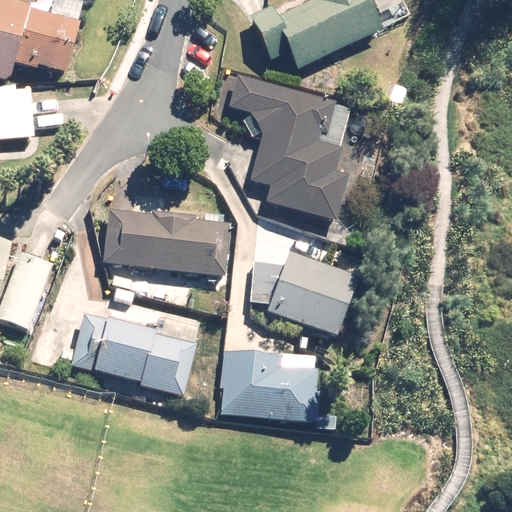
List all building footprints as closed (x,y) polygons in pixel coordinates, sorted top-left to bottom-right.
[(276,21),(273,12),(250,21),(268,65),(289,56),(296,75),(383,40),(366,0),(314,0),(312,1),(314,6),(276,21)] [(397,0),(369,0),(377,19),(401,9),(397,0)] [(0,86),(7,88),(14,65),(66,80),(81,26),(0,2),(0,86)] [(271,191),(266,208),(335,228),(349,180),(336,176),(354,114),(241,81),(233,111),(259,118),(256,130),(267,133),(251,185),(271,191)] [(386,85),(376,106),(395,116),(406,95),(386,85)] [(0,143),(34,142),(31,96),(0,97),(0,143)] [(230,225),(108,216),(104,270),(226,279),(230,225)] [(0,292),(9,250),(0,248),(0,292)] [(20,256),(0,310),(0,321),(30,332),(53,269),(20,256)] [(267,314),(336,340),(363,266),(335,256),(328,272),(288,257),(267,314)] [(198,350),(83,321),(71,370),(139,387),(137,395),(184,406),(198,350)] [(278,372),(280,360),(225,355),(218,420),(314,430),(320,377),(278,372)]
